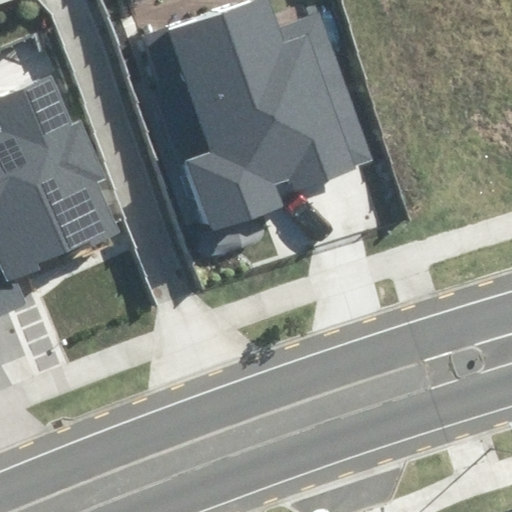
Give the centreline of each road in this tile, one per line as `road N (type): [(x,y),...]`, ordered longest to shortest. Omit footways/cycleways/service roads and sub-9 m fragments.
road 1 (residential): [(0,474),(511,307)]
road 2 (residential): [(511,394),(156,511)]
